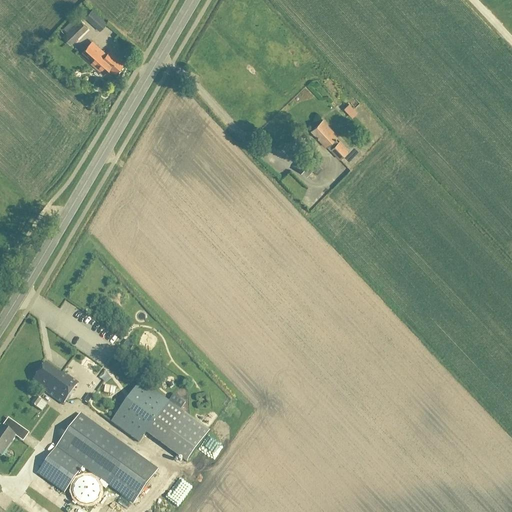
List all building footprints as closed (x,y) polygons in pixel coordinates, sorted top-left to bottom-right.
[(93,10),(84,19),(100,33),(108,24),(93,10)] [(71,47),(89,29),(79,20),(61,37),(71,47)] [(104,77),(108,72),(110,70),(116,76),(125,64),(110,51),(108,55),(104,51),(102,53),(91,43),(80,55),(104,77)] [(347,114),(354,108),(349,101),(341,107),(347,114)] [(340,160),(348,152),(340,143),(339,144),(335,140),(338,137),(323,121),(311,132),(327,148),(329,146),(332,149),(331,150),(340,160)] [(307,178),(323,161),(311,149),(295,167),(307,178)] [(63,405),(78,384),(65,374),(63,376),(46,364),(34,380),(46,389),(44,391),(63,405)] [(114,425),(139,443),(169,402),(144,383),(114,425)] [(36,397),(31,404),(36,408),(41,401),(36,397)] [(157,471),(80,415),(38,474),(64,493),(83,467),(134,503),(157,471)] [(0,454),(1,455),(5,450),(15,436),(13,435),(19,427),(20,428),(21,428),(8,418),(2,426),(1,425),(0,426),(0,454)]
